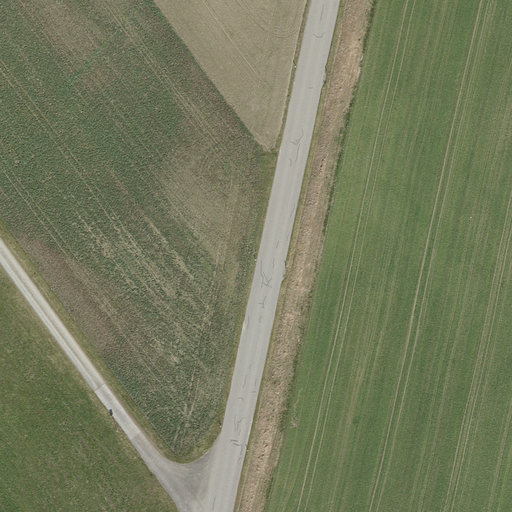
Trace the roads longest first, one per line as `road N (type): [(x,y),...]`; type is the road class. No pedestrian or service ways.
road 1 (tertiary): [(220,511),(326,0)]
road 2 (track): [(221,502),(165,472),(0,248)]
